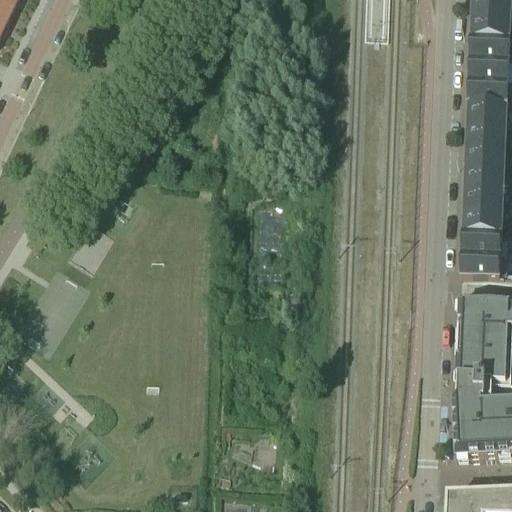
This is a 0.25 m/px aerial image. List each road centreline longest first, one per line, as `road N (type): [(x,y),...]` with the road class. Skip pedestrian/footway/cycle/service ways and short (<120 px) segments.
road 1 (residential): [(445,0),(424,491)]
road 2 (residential): [(0,134),(63,0)]
